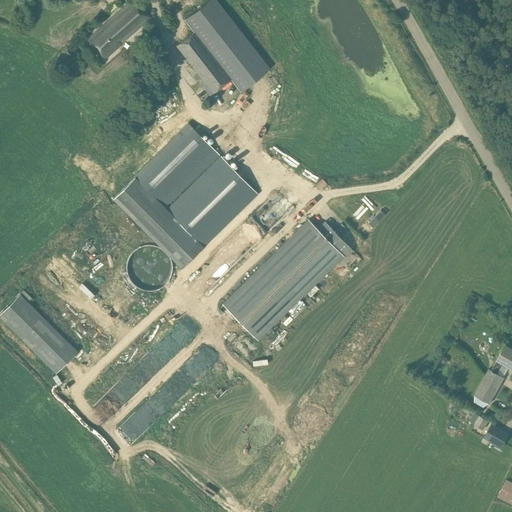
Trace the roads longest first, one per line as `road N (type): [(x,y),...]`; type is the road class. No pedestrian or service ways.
road 1 (unclassified): [(467,117),(395,186),(323,195)]
road 2 (unclassified): [(467,117),(402,0)]
